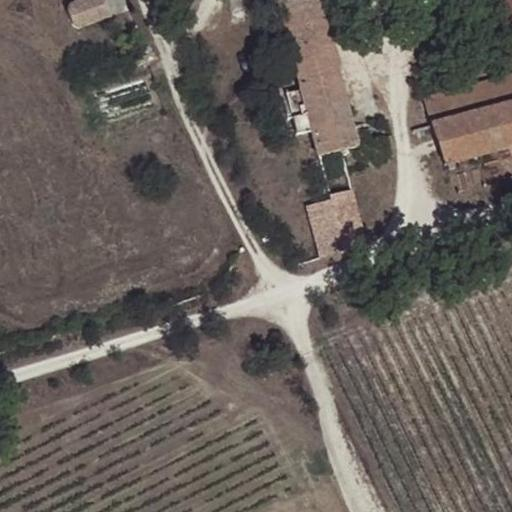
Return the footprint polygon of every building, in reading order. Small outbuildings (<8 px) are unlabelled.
[(69,28),(110,19),(105,0),(72,0),(63,2),(69,28)] [(277,0),(302,91),(286,94),(296,134),(311,131),(318,158),(358,147),(317,0),(277,0)] [(459,118),(511,103),(511,74),(450,92),(459,118)] [(511,103),(459,118),(450,92),(423,99),(444,167),(449,165),(511,148),(511,103)] [(511,183),(511,148),(449,165),(460,197),(511,183)] [(358,216),(352,193),(329,198),(335,223),(358,216)]
